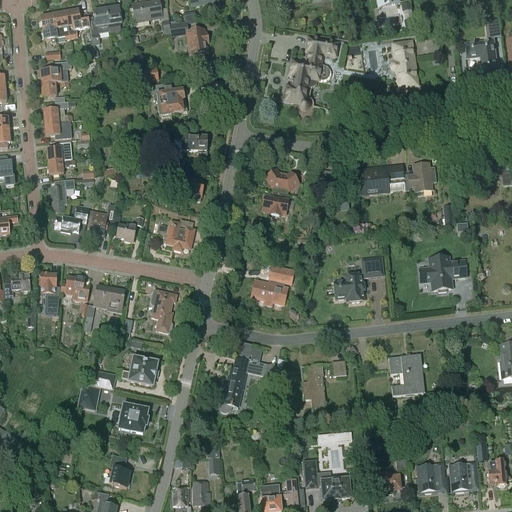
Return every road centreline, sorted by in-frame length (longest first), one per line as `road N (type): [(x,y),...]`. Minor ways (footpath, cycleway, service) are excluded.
road 1 (residential): [(197,323),(282,340),(511,316)]
road 2 (residential): [(238,135),(330,146),(511,126)]
road 3 (residential): [(38,255),(14,2)]
road 4 (residential): [(155,511),(197,323)]
road 5 (residential): [(38,255),(207,281)]
road 6 (residential): [(207,281),(238,135)]
road 7 (residential): [(238,135),(255,29),(250,0)]
